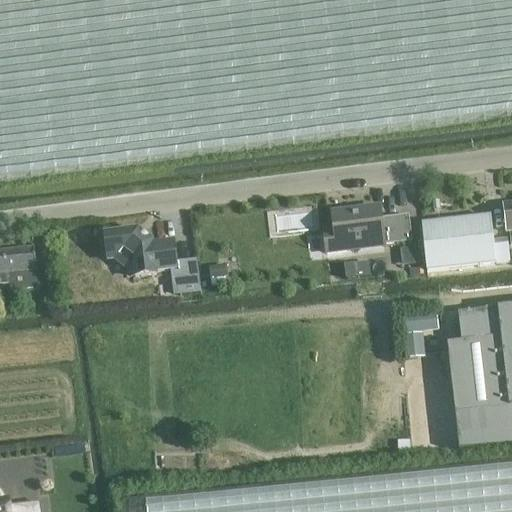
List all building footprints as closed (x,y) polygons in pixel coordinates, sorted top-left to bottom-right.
[(511,204),(502,206),(505,235),(511,234),(511,204)] [(409,217),(395,218),(381,220),(380,210),(331,216),(334,234),(323,235),(326,255),(348,252),(347,246),(382,242),(383,247),(384,247),(412,243),(409,217)] [(491,218),(421,226),(427,274),(510,265),(507,241),(494,242),(491,218)] [(152,248),(152,243),(138,232),(104,237),(108,262),(121,260),(130,266),(132,280),(156,277),(156,274),(170,273),(173,297),(201,294),(197,262),(176,265),(173,245),(152,248)] [(6,253),(9,286),(10,293),(38,290),(34,250),(6,253)] [(0,287),(7,286),(9,286),(6,253),(0,253),(0,287)] [(227,267),(209,269),(210,280),(228,278),(227,267)] [(461,345),(448,350),(456,451),(511,446),(511,310),(457,317),(461,345)] [(434,315),(401,319),(402,331),(436,327),(434,315)] [(415,336),(403,338),(405,360),(417,358),(415,336)] [(0,511),(41,511),(40,505),(9,509),(8,503),(0,504),(0,511)]
